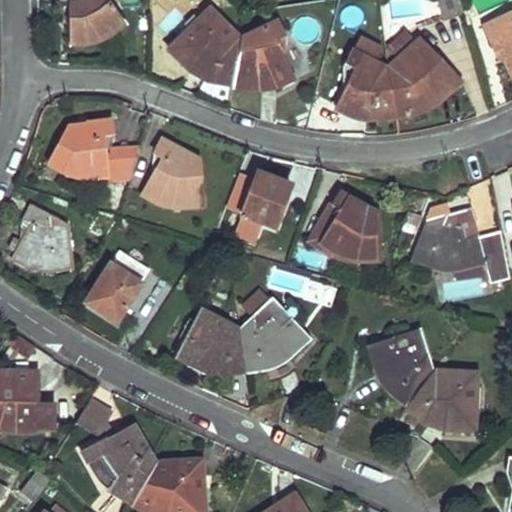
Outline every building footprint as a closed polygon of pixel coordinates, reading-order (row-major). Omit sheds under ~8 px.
[(114,33),(125,24),(109,0),(59,0),(60,4),(69,4),(69,44),(76,44),(87,42),(98,37),(111,30),(114,33)] [(440,0),(445,16),(462,11),(459,0),(440,0)] [(218,81),(232,83),(239,39),(229,29),(230,27),(209,8),(171,47),(186,61),(196,69),(209,75),(218,78),(218,81)] [(511,76),(511,19),(505,23),(505,25),(491,32),(511,76)] [(248,83),(254,84),(261,84),(270,83),(281,80),(293,75),(276,38),(286,33),(279,20),(253,31),(254,33),(239,39),(232,83),(248,85),(248,83)] [(388,70),(394,117),(408,114),(408,112),(422,109),(431,104),(441,96),(458,81),(419,41),(398,60),(400,62),(388,70)] [(379,119),(394,117),(388,70),(373,65),(374,62),(352,51),(345,65),(355,71),(337,106),(354,115),(368,116),(378,116),(379,119)] [(92,178),(100,178),(107,177),(104,136),(112,136),(110,121),(85,123),(85,126),(68,126),(48,165),(62,173),(64,171),(73,175),(81,177),(92,178)] [(189,206),(204,204),(201,160),(185,153),(186,151),(164,140),(155,153),(166,159),(144,193),(154,198),(167,203),(179,204),(189,204),(189,206)] [(276,227),(291,184),(258,171),(236,233),(254,239),(261,221),(276,227)] [(361,260),(376,260),(375,214),(362,207),(363,205),(340,192),(331,206),(339,211),(318,245),(331,252),(339,256),(348,258),(360,258),(361,260)] [(434,268),(439,269),(444,270),(451,269),(462,268),(486,263),(492,285),(510,280),(501,232),(479,238),(468,200),(448,205),(450,214),(444,215),(444,217),(429,221),(413,262),(426,267),(427,265),(434,268)] [(44,268),(50,268),(56,268),(57,271),(73,269),(69,227),(55,219),(54,217),(30,204),(22,219),(33,224),(12,260),(25,264),(34,266),(44,268)] [(87,301),(117,320),(150,269),(120,250),(87,301)] [(239,329),(246,372),(259,370),(259,367),(270,364),(280,360),(290,356),(301,346),(310,339),(272,299),(248,319),(250,321),(239,329)] [(232,374),(246,372),(239,329),(226,322),(227,320),(201,307),(177,356),(194,365),(207,371),(215,372),(223,373),(232,372),(232,374)] [(406,405),(432,372),(430,372),(427,357),(428,357),(419,328),(368,345),(374,363),(376,370),(381,380),(388,387),(395,394),(395,396),(406,405)] [(406,405),(406,406),(418,415),(419,413),(428,420),(432,421),(440,425),(474,429),(478,372),(447,370),(447,373),(432,372),(406,405)] [(0,424),(5,426),(15,427),(50,427),(53,419),(53,403),(38,403),(37,371),(10,371),(9,373),(0,372),(0,424)] [(148,450),(131,424),(85,450),(93,466),(98,474),(104,481),(115,492),(120,495),(119,497),(130,504),(155,464),(146,451),(148,450)] [(38,462),(46,466),(53,451),(46,447),(38,462)] [(173,465),(155,464),(130,504),(141,511),(143,509),(149,511),(202,511),(201,461),(173,461),(173,465)] [(21,492),(32,501),(49,479),(38,471),(21,492)] [(305,511),(294,495),(267,511),(305,511)]
